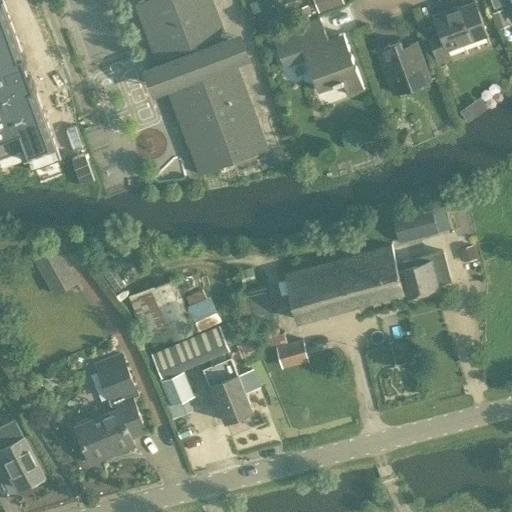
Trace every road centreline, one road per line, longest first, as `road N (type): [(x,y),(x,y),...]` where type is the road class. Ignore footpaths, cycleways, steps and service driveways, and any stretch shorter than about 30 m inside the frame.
road 1 (unclassified): [(115,511),(511,406)]
road 2 (residential): [(95,135),(47,0)]
